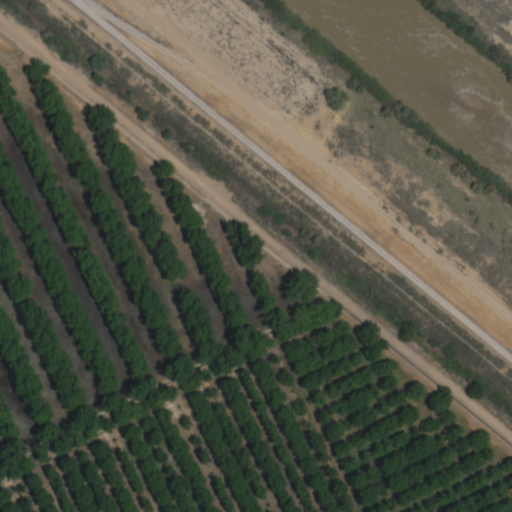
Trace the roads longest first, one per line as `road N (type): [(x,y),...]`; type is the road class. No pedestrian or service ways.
road 1 (track): [(0,21),(511,438)]
road 2 (track): [(66,0),(511,369)]
